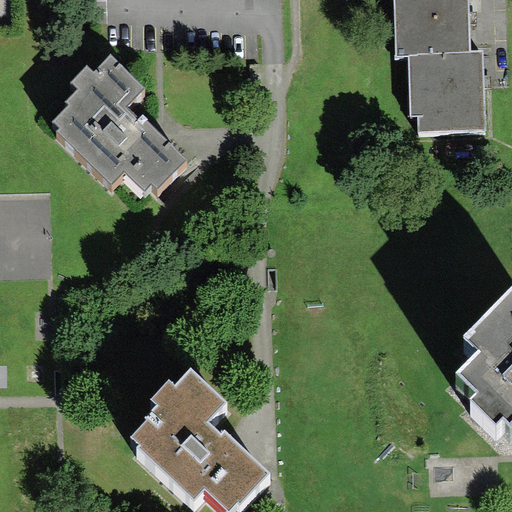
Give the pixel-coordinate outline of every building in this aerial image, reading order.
[(391,65),(407,65),(465,65),(464,0),(406,0),(406,4),(398,4),(398,23),(391,24),(391,65)] [(465,65),(407,65),(407,126),(415,126),(415,142),(479,142),(478,65),(465,65)] [(60,144),(55,149),(110,201),(122,189),(142,208),(152,198),(157,203),(184,174),(127,120),(144,103),(110,70),(92,89),(85,83),(71,98),(77,104),(66,116),(69,119),(52,137),(60,144)] [(481,381),(460,403),(480,424),(470,433),(496,459),(503,453),(511,460),(511,458),(511,322),(468,368),(481,381)] [(174,398),(156,417),(165,426),(138,455),(146,463),(142,468),(190,511),(203,511),(207,508),(211,511),(254,511),(267,499),(243,476),(246,472),(229,457),(226,460),(208,443),(226,424),(203,403),(207,398),(198,390),(182,406),(174,398)]
